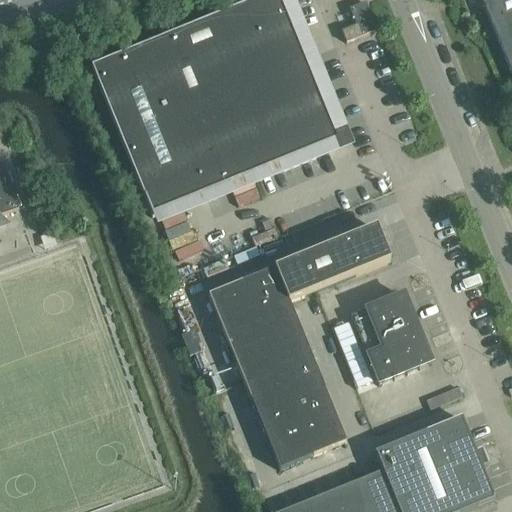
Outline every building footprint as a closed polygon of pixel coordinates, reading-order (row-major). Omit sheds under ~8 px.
[(339,145),(280,0),(265,0),(91,71),(152,220),(339,145)] [(511,0),(480,0),(511,77),(511,0)] [(377,33),(366,6),(350,11),(356,28),(342,34),(346,45),(377,33)] [(0,218),(18,212),(5,173),(0,174),(0,218)] [(202,225),(205,233),(223,228),(220,219),(202,225)] [(376,231),(275,272),(289,306),(390,265),(376,231)] [(275,272),(259,279),(272,313),(289,306),(275,272)] [(259,279),(242,286),(255,319),(272,313),(259,279)] [(242,286),(208,299),(279,474),(313,460),(296,419),(291,407),(284,390),(277,372),(270,354),(263,337),(255,319),(242,286)] [(404,298),(350,320),(378,389),(420,372),(415,357),(426,353),(404,298)] [(272,313),(255,319),(263,337),(296,323),(289,306),(272,313)] [(296,323),(263,337),(270,354),(303,341),(296,323)] [(303,341),(270,354),(277,372),(310,358),(303,341)] [(310,358),(277,372),(284,390),(318,376),(310,358)] [(318,376),(284,390),(291,407),(325,394),(318,376)] [(430,413),(462,400),(458,391),(427,404),(430,413)] [(325,394),(291,407),(296,419),(313,460),(346,446),(325,394)] [(473,511),(495,503),(494,502),(493,501),(481,471),(488,468),(481,452),(474,455),(462,425),(462,423),(462,422),(374,457),(382,476),(383,475),(392,498),(397,511),(473,511)] [(383,475),(382,476),(367,482),(376,504),(392,498),(383,475)] [(352,488),(361,510),(376,504),(367,482),(352,488)] [(336,494),(343,511),(356,511),(361,510),(352,488),(336,494)] [(321,501),(325,511),(343,511),(336,494),(321,501)] [(379,511),(397,511),(392,498),(376,504),(379,511)] [(305,507),(307,511),(325,511),(321,501),(305,507)]
